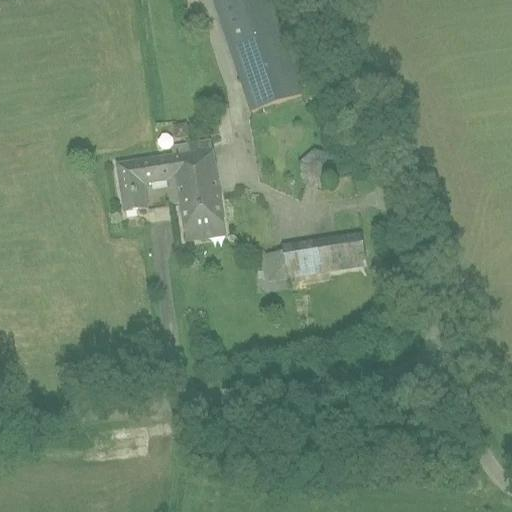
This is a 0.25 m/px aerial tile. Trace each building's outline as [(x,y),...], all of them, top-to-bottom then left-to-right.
[(269,0),(212,0),(252,114),(302,97),(269,0)] [(231,75),(221,35),(208,38),(218,78),(231,75)] [(202,107),(189,108),(191,139),(204,138),(202,107)] [(178,191),(169,192),(171,208),(180,207),(186,244),(226,238),(218,187),(214,161),(211,143),(172,149),(173,159),(178,191)] [(332,177),(326,148),(293,154),(298,184),(332,177)] [(249,156),(254,184),(278,181),(273,152),(249,156)] [(178,191),(173,159),(117,167),(124,216),(148,212),(144,187),(168,184),(169,192),(178,191)] [(288,281),(368,268),(362,234),(283,246),(288,281)]
